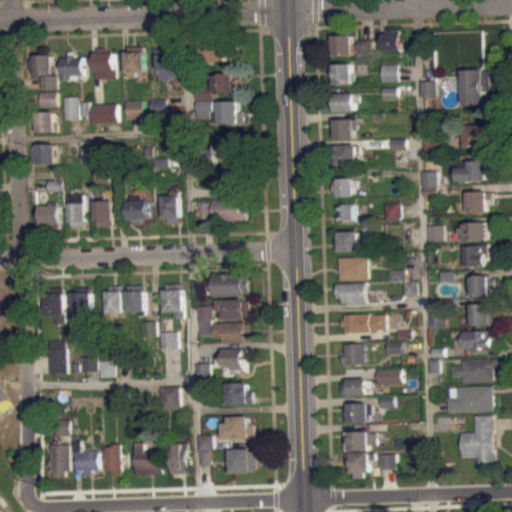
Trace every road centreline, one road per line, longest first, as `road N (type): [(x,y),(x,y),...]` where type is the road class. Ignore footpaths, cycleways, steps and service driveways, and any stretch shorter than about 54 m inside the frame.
road 1 (primary): [(302,511),(287,0)]
road 2 (residential): [(26,494),(7,0)]
road 3 (residential): [(26,494),(52,506),(511,489)]
road 4 (residential): [(0,256),(294,247)]
road 5 (residential): [(0,18),(288,10)]
road 6 (residential): [(288,10),(511,0)]
